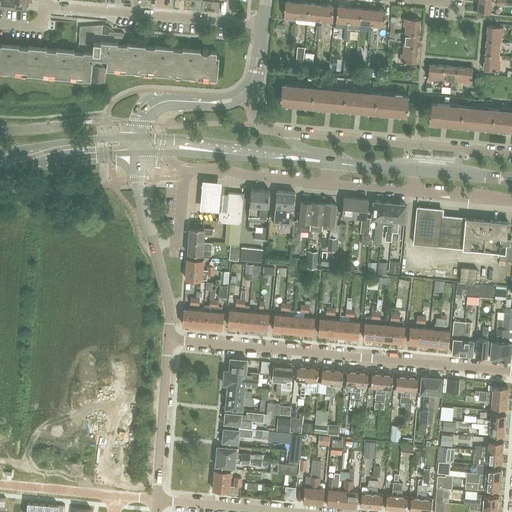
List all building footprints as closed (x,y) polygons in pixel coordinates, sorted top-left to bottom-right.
[(491,0),(485,0),(478,0),(477,11),(490,12),(491,0)] [(284,16),(291,17),(296,17),(297,2),(285,1),(284,16)] [(309,3),(297,2),(296,17),(308,18),(309,3)] [(320,19),(321,4),(309,3),(308,18),(320,19)] [(333,5),(321,4),(320,19),(332,21),(333,5)] [(348,22),(349,7),(337,6),(336,21),(348,22)] [(361,8),(349,7),(348,22),(347,28),(350,28),(359,29),(360,23),(361,8)] [(360,23),(372,24),(373,9),(361,8),(360,23)] [(385,10),(373,9),(372,24),(384,25),(385,10)] [(405,25),(404,32),(418,33),(420,19),(404,18),(403,25),(405,25)] [(487,25),(486,40),(501,41),(502,27),(503,27),(504,24),(500,23),(499,26),(487,25)] [(146,44),(136,43),(128,42),(128,44),(118,43),(118,42),(123,38),(124,32),(102,30),(103,24),(80,26),(79,36),(79,46),(84,50),(84,52),(75,51),(75,49),(56,48),(56,49),(47,49),(47,47),(29,45),(28,47),(19,46),(20,44),(1,43),(1,44),(0,44),(0,72),(0,73),(0,71),(15,72),(15,74),(28,75),(28,73),(43,75),(43,77),(55,78),(55,76),(71,77),(70,79),(83,80),(83,78),(92,79),(92,81),(104,82),(105,68),(114,69),(114,71),(126,72),(127,70),(142,72),(141,74),(154,75),(154,73),(169,74),(169,76),(182,77),(182,75),(197,77),(197,79),(209,80),(209,78),(217,78),(219,55),(216,55),(217,50),(210,50),(210,54),(208,54),(208,47),(203,46),(203,51),(201,51),(201,49),(183,47),(182,49),(173,48),(174,46),(155,45),(155,46),(146,46),(146,44)] [(403,46),(417,47),(418,33),(404,32),(403,46)] [(486,40),(484,54),(500,55),(501,41),(486,40)] [(298,46),(297,52),(295,70),(303,71),(305,47),(298,46)] [(417,47),(403,46),(403,52),(401,52),(400,61),(416,63),(417,47)] [(500,55),(484,54),(483,69),(498,70),(500,55)] [(291,58),(281,57),(280,64),(290,65),(291,58)] [(332,61),(332,69),(340,70),(341,62),(332,61)] [(441,79),(442,65),(428,64),(427,79),(436,80),(436,79),(441,79)] [(457,67),(442,65),(441,79),(456,81),(457,67)] [(472,78),(471,78),(471,68),(457,67),(456,81),(463,81),(463,83),(470,83),(470,80),(472,80),(472,78)] [(312,106),(314,84),(282,81),(280,103),(312,106)] [(346,87),(314,84),(312,106),(343,109),(346,87)] [(377,90),(346,87),(343,109),(375,112),(377,90)] [(406,115),(408,93),(377,90),(375,112),(406,115)] [(461,125),(463,104),(430,101),(429,113),(428,113),(428,116),(429,116),(428,122),(461,125)] [(495,107),(463,104),(461,125),(493,128),(495,107)] [(511,108),(495,107),(493,128),(511,129),(511,108)] [(222,181),(202,179),(202,183),(200,198),(200,209),(219,210),(226,211),(228,192),(226,192),(222,191),(222,185),(222,181)] [(267,217),(269,189),(263,189),(251,188),(249,215),(267,217)] [(267,227),(266,239),(266,240),(274,241),(275,233),(293,235),(294,230),(295,220),(294,220),(294,222),(292,222),(295,192),(277,190),(274,220),(268,220),(267,227)] [(226,211),(219,210),(218,221),(227,222),(241,223),(243,193),(228,192),(226,211)] [(343,216),(354,217),(356,198),(344,197),(343,216)] [(368,199),(356,198),(354,217),(367,218),(368,199)] [(310,226),(311,222),(312,202),(301,201),(300,212),(298,225),(310,226)] [(380,201),(377,201),(376,202),(374,201),(373,217),(378,218),(376,234),(375,235),(374,242),(376,243),(381,244),(383,224),(385,202),(381,202),(380,201)] [(325,203),(312,202),(311,222),(323,223),(325,203)] [(387,202),(385,202),(383,224),(388,224),(387,231),(392,232),(395,203),(391,203),(390,202),(387,202)] [(337,204),(325,203),(323,223),(335,224),(336,216),(337,204)] [(404,220),(406,204),(404,204),(403,203),(399,203),(398,204),(395,203),(392,232),(398,232),(399,219),(404,220)] [(459,248),(462,217),(437,215),(438,209),(417,207),(413,244),(459,248)] [(508,221),(462,217),(459,248),(501,251),(500,260),(499,260),(499,264),(505,265),(505,261),(509,261),(511,263),(511,243),(511,244),(511,237),(507,236),(508,221)] [(226,230),(229,230),(228,243),(239,243),(241,223),(227,222),(226,230)] [(254,237),(266,239),(267,227),(263,226),(262,233),(254,232),(254,237)] [(212,229),(190,227),(189,240),(203,242),(204,234),(212,234),(212,229)] [(299,243),(300,231),(294,230),(293,235),(292,242),(299,243)] [(337,237),(330,237),(329,237),(327,250),(336,251),(337,237)] [(189,240),(188,253),(210,255),(211,250),(203,249),(203,242),(189,240)] [(241,246),(240,258),(261,260),(262,248),(241,246)] [(316,268),(317,256),(308,255),(307,267),(316,268)] [(188,257),(187,268),(205,269),(206,258),(188,257)] [(302,257),(291,257),(291,265),(301,266),(302,257)] [(401,261),(390,260),(389,273),(400,274),(401,261)] [(388,262),(379,261),(378,274),(386,274),(388,262)] [(377,262),(368,262),(367,271),(376,272),(377,262)] [(187,268),(186,278),(205,279),(205,269),(187,268)] [(186,278),(185,288),(204,290),(205,279),(186,278)] [(456,293),(468,294),(469,282),(457,281),(456,293)] [(468,294),(480,295),(481,283),(469,282),(468,294)] [(481,283),(480,295),(494,296),(495,284),(481,283)] [(507,286),(496,285),(495,298),(506,298),(507,286)] [(232,299),(231,318),(242,319),(244,300),(232,299)] [(244,300),(242,319),(252,320),(254,301),(244,300)] [(254,301),(252,320),(262,321),(264,302),(254,301)] [(264,302),(262,321),(272,322),(274,303),(264,302)] [(274,303),(272,322),(282,323),(284,304),(274,303)] [(284,304),(282,323),(292,324),(294,305),(284,304)] [(294,305),(292,324),(304,325),(305,306),(294,305)] [(309,307),(308,325),(319,326),(321,308),(309,307)] [(500,350),(499,359),(510,360),(511,342),(511,341),(511,307),(505,307),(504,319),(503,319),(501,341),(500,341),(499,350),(500,350)] [(321,308),(319,326),(329,327),(331,309),(321,308)] [(184,309),(182,328),(193,329),(195,310),(184,309)] [(331,309),(329,327),(339,328),(341,310),(331,309)] [(195,310),(193,329),(203,330),(205,311),(195,310)] [(341,310),(339,328),(349,329),(351,311),(341,310)] [(205,311),(203,330),(214,331),(215,312),(205,311)] [(351,311),(349,329),(359,330),(361,312),(351,311)] [(215,312),(214,331),(225,332),(227,314),(215,312)] [(361,312),(359,330),(371,331),(372,313),(361,312)] [(376,313),(375,332),(386,333),(388,314),(376,313)] [(388,314),(386,333),(396,334),(398,315),(388,314)] [(398,315),(396,334),(406,335),(408,316),(398,315)] [(408,316),(406,335),(416,336),(418,317),(408,316)] [(418,317),(416,336),(426,337),(428,318),(418,317)] [(428,318),(426,337),(436,338),(438,319),(428,318)] [(490,358),(499,359),(500,350),(499,350),(500,341),(501,341),(503,319),(497,318),(496,328),(497,328),(496,340),(491,340),(490,358)] [(438,319),(436,338),(448,339),(449,320),(438,319)] [(462,354),(465,322),(454,321),(452,338),(454,339),(452,353),(462,354)] [(465,321),(465,322),(462,354),(472,355),(473,340),(468,339),(469,334),(470,334),(471,322),(465,321)] [(478,338),(476,355),(486,356),(489,327),(483,327),(482,339),(478,338)] [(247,359),(231,358),(229,359),(228,364),(230,366),(229,370),(246,372),(247,359)] [(281,393),(281,389),(282,382),(283,364),(281,364),(279,362),(276,362),(274,363),(272,379),(272,382),(276,382),(276,389),(276,392),(281,393)] [(291,390),(292,381),(293,365),(292,363),(288,363),(286,365),(283,364),(282,382),(281,389),(291,390)] [(298,365),(296,379),(302,380),(301,393),(300,397),(305,397),(305,393),(308,366),(304,366),(303,364),(300,364),(299,365),(298,365)] [(308,366),(305,393),(310,394),(310,390),(318,391),(319,382),(317,381),(318,367),(317,367),(317,366),(314,365),(312,367),(308,366)] [(323,367),(321,382),(327,382),(325,395),(325,399),(330,399),(330,395),(333,368),(328,368),(327,367),(324,366),(323,368),(323,367)] [(333,368),(330,395),(335,396),(336,383),(341,384),(343,369),(342,369),(341,368),(338,368),(337,369),(333,368)] [(246,372),(229,370),(225,369),(223,383),(228,384),(244,385),(248,386),(258,387),(259,373),(246,372)] [(347,370),(346,384),(351,385),(350,397),(355,398),(358,371),(353,370),(352,369),(349,369),(348,370),(347,370)] [(358,371),(355,398),(360,398),(361,386),(367,386),(368,372),(367,372),(366,370),(363,370),(362,371),(358,371)] [(375,400),(380,400),(382,373),(372,372),(371,387),(376,387),(375,400)] [(382,373),(380,400),(385,400),(386,388),(391,388),(393,374),(382,373)] [(400,402),(405,402),(407,376),(397,375),(396,389),(401,390),(400,402)] [(418,377),(407,376),(405,402),(404,406),(409,406),(410,390),(416,391),(418,377)] [(427,424),(432,377),(422,376),(420,392),(426,393),(425,407),(423,407),(422,423),(427,424)] [(432,377),(427,424),(431,424),(435,394),(440,394),(442,378),(432,377)] [(460,379),(444,378),(443,391),(458,392),(460,379)] [(248,386),(244,385),(228,384),(228,388),(226,389),(225,395),(243,397),(244,390),(247,390),(248,386)] [(471,391),(471,394),(479,395),(507,397),(507,393),(509,392),(509,389),(508,388),(508,387),(493,385),(492,392),(479,390),(475,390),(475,392),(471,391)] [(242,409),(243,397),(225,395),(224,401),(226,403),(226,408),(242,409)] [(479,395),(479,400),(492,401),(491,406),(506,408),(506,407),(508,406),(508,403),(506,401),(507,397),(479,395)] [(280,403),(268,402),(267,413),(279,414),(280,403)] [(291,405),(280,405),(280,414),(290,415),(291,405)] [(453,407),(445,406),(444,419),(452,420),(453,407)] [(326,434),(329,410),(324,410),(320,409),(316,409),(315,421),(314,432),(326,434)] [(242,413),(231,412),(225,411),(224,422),(246,424),(246,420),(264,422),(264,413),(246,412),(246,414),(242,414),(242,413)] [(477,417),(477,422),(504,424),(505,420),(506,419),(506,416),(505,415),(505,414),(490,412),(490,418),(477,417)] [(297,418),(291,418),(290,431),(301,432),(303,416),(299,416),(299,422),(296,422),(297,418)] [(286,431),(286,417),(274,417),(274,431),(286,431)] [(456,422),(443,421),(443,430),(455,431),(456,422)] [(314,423),(304,422),(303,432),(313,433),(314,423)] [(477,422),(476,427),(479,427),(479,433),(489,434),(503,435),(504,434),(505,433),(505,430),(504,429),(504,424),(477,422)] [(339,424),(328,423),(327,433),(338,434),(339,424)] [(398,440),(398,425),(389,425),(388,440),(398,440)] [(221,432),(220,441),(222,441),(238,442),(238,436),(261,438),(262,430),(239,428),(239,429),(227,428),(224,428),(223,432),(221,432)] [(453,435),(441,434),(440,445),(452,446),(453,435)] [(316,435),(316,444),(326,444),(327,435),(316,435)] [(330,453),(342,455),(343,440),(332,439),(332,446),(331,446),(330,453)] [(346,468),(347,449),(347,447),(351,447),(352,441),(343,440),(342,455),(341,467),(346,468)] [(502,451),(503,441),(488,440),(488,446),(475,445),(474,449),(502,451)] [(302,442),(292,441),(289,461),(299,462),(302,442)] [(376,442),(365,441),(363,457),(374,458),(376,442)] [(413,454),(413,448),(414,444),(401,443),(400,453),(413,454)] [(237,447),(223,446),(217,445),(216,455),(250,458),(251,454),(236,452),(237,447)] [(453,448),(441,447),(439,460),(446,460),(447,454),(452,454),(453,448)] [(501,462),(502,451),(474,449),(474,454),(487,455),(486,461),(501,462)] [(253,459),(250,458),(216,455),(215,465),(235,467),(235,462),(261,464),(269,465),(270,461),(263,460),(253,459)] [(300,458),(299,469),(307,470),(308,459),(300,458)] [(445,461),(438,461),(437,473),(447,474),(449,474),(450,470),(451,462),(446,461),(445,461)] [(285,474),(288,474),(296,475),(297,465),(279,463),(278,473),(285,474)] [(466,476),(472,476),(500,479),(501,469),(486,467),(485,473),(466,471),(466,476)] [(231,471),(221,470),(215,469),(214,480),(230,481),(231,471)] [(337,505),(346,506),(349,480),(350,472),(345,471),(343,490),(338,490),(337,505)] [(328,489),(327,504),(337,505),(338,490),(340,473),(334,472),(334,478),(330,478),(329,489),(328,489)] [(349,480),(346,506),(356,507),(358,491),(352,491),(354,472),(350,472),(349,480)] [(445,476),(437,475),(436,487),(444,488),(445,476)] [(311,476),(310,487),(305,486),(303,502),(313,503),(315,477),(311,476)] [(499,490),(500,479),(472,476),(466,476),(465,481),(478,482),(478,487),(484,488),(499,490)] [(315,477),(313,503),(323,504),(324,488),(319,488),(320,477),(315,477)] [(214,480),(213,489),(229,491),(230,481),(214,480)] [(367,506),(371,507),(373,480),(369,480),(368,486),(362,486),(362,492),(360,506),(361,506),(362,508),(366,508),(367,506)] [(371,507),(381,508),(382,494),(376,493),(378,481),(373,480),(371,507)] [(266,484),(245,482),(245,488),(265,490),(266,484)] [(385,508),(395,509),(398,483),(393,482),(392,495),(386,494),(385,508)] [(402,483),(398,483),(395,509),(406,510),(407,496),(401,496),(402,483)] [(410,511),(420,511),(422,485),(418,485),(417,497),(411,497),(410,511)] [(422,485),(420,511),(424,511),(430,511),(432,499),(426,498),(427,486),(422,485)] [(295,487),(286,486),(285,497),(294,498),(295,487)] [(437,488),(435,501),(444,502),(448,503),(450,489),(437,488)] [(497,506),(498,496),(477,494),(477,500),(470,499),(470,498),(464,497),(463,503),(469,504),(497,506)] [(28,501),(27,511),(34,511),(36,502),(28,501)] [(435,501),(434,511),(442,511),(444,502),(435,501)] [(36,502),(34,511),(42,511),(43,503),(36,502)] [(43,503),(42,511),(50,511),(51,503),(43,503)] [(51,503),(50,511),(58,511),(59,508),(59,504),(51,503)]
